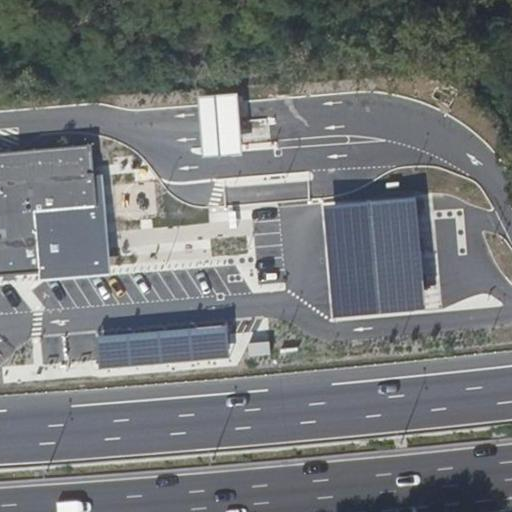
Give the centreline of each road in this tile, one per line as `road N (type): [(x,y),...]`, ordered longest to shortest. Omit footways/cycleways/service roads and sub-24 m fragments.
road 1 (motorway): [(511,393),(0,438)]
road 2 (track): [(0,84),(435,55),(488,87)]
road 3 (motorway): [(22,511),(312,496)]
road 4 (motorway): [(312,496),(511,472)]
